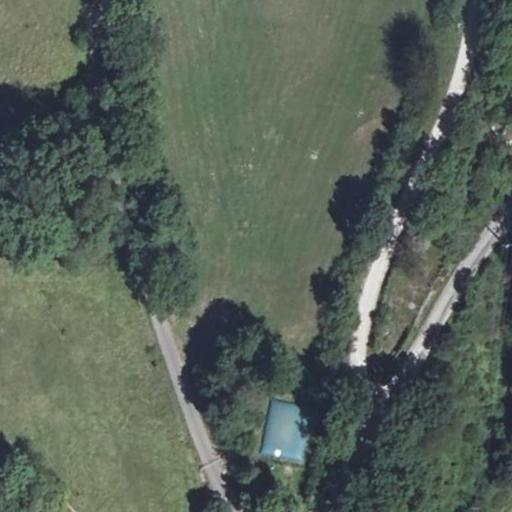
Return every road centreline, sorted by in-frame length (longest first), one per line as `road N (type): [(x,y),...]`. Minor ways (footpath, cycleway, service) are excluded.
road 1 (unclassified): [(240,511),(205,447),(130,217),(100,0)]
road 2 (track): [(364,446),(363,332),(376,278),(459,87),(475,0)]
road 3 (unclassified): [(511,214),(402,380),(333,511)]
